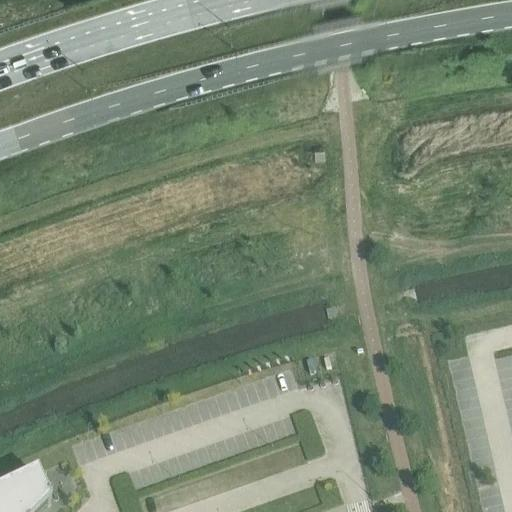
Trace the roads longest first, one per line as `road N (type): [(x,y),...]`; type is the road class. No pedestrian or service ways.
road 1 (primary): [(0,148),(262,67),(511,20)]
road 2 (primary): [(256,0),(0,76)]
